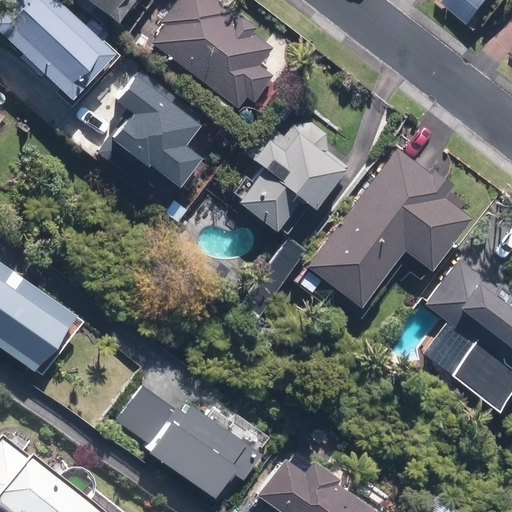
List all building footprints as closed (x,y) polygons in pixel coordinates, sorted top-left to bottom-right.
[(0,0),(0,32),(66,97),(87,76),(85,73),(110,46),(62,0),(0,0)] [(125,0),(96,0),(116,13),(125,0)] [(272,46),(215,0),(171,0),(155,18),(161,23),(147,38),(234,103),(242,94),(248,99),(272,74),(257,62),(272,46)] [(193,114),(131,67),(92,119),(104,128),(90,148),(151,194),(190,143),(178,134),(193,114)] [(242,149),(258,163),(227,199),(267,233),(296,198),(308,208),(343,167),(294,126),(277,145),(270,139),(278,130),(266,120),(242,149)] [(434,175),(396,144),(301,266),(344,300),(341,305),(353,314),(405,248),(425,264),(465,213),(427,184),(434,175)] [(300,252),(283,239),(233,304),(250,317),(300,252)] [(0,346),(37,372),(69,326),(62,321),(70,309),(0,260),(0,346)] [(511,367),(502,361),(511,346),(511,284),(510,283),(498,300),(446,264),(421,301),(447,319),(419,360),(487,406),(511,369),(511,367)] [(166,405),(133,384),(111,418),(143,439),(140,444),(214,494),(228,472),(235,476),(253,449),(183,402),(179,408),(169,401),(166,405)] [(0,511),(92,511),(0,436),(0,511)] [(279,442),(250,490),(286,511),(363,511),(369,503),(331,480),(336,471),(308,455),(306,458),(279,442)] [(429,491),(412,511),(456,511),(457,511),(429,491)]
